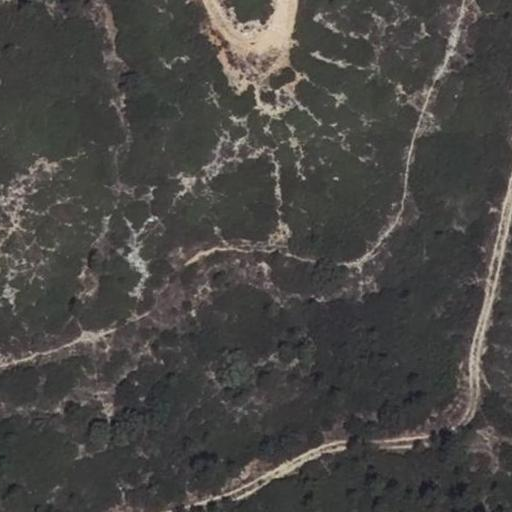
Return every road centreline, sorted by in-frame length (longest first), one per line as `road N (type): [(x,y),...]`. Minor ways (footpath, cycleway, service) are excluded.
road 1 (track): [(199,511),(241,499),(336,446),(448,438),(471,427),(478,402),(474,341),(511,223)]
road 2 (track): [(203,0),(226,39),(244,48),(265,41),(279,0)]
